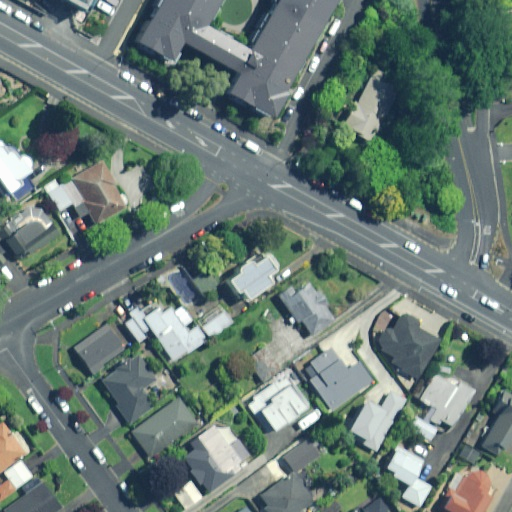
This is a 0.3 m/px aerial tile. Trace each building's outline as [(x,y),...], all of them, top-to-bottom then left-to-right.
[(109,0),(84,0),(91,11),(109,0)] [(291,0),(264,51),(262,54),(208,13),(200,23),(256,66),(253,70),(264,76),(261,82),(271,87),(286,59),(318,0),(291,0)] [(385,75),(373,69),(341,129),(368,143),(396,91),(382,83),(385,75)] [(0,194),(8,206),(36,185),(26,172),(29,170),(19,157),(14,161),(0,142),(0,194)] [(102,163),(70,179),(59,185),(57,182),(46,187),(59,212),(72,205),(78,218),(87,213),(95,227),(127,211),(102,163)] [(23,218),(0,232),(0,258),(10,252),(16,262),(60,235),(52,223),(41,229),(35,219),(27,224),(23,218)] [(225,281),(235,294),(239,291),(246,300),(269,282),(264,276),(271,270),(272,269),(273,268),(273,267),(273,265),(273,264),(273,262),(272,261),(272,259),(270,258),(269,257),(268,257),(267,256),(265,256),(263,256),(262,256),(261,257),(248,266),(246,264),(225,281)] [(325,300),(311,281),(295,293),(291,287),(278,297),(296,323),(299,321),(311,337),(332,321),(320,304),(325,300)] [(232,324),(220,305),(197,321),(210,339),(232,324)] [(162,314),(158,308),(144,318),(138,308),(129,314),(132,318),(124,324),(137,343),(153,333),(173,361),(187,351),(188,354),(206,342),(196,327),(188,333),(171,308),(162,314)] [(417,323),(402,314),(391,331),(387,329),(375,347),(393,358),(390,363),(416,380),(439,342),(415,327),(417,323)] [(126,349),(106,324),(73,349),(93,374),(126,349)] [(281,371),(265,347),(246,360),(262,383),(281,371)] [(347,371),(331,349),(311,364),(318,374),(309,381),(331,411),(374,380),(361,362),(347,371)] [(155,380),(139,356),(101,382),(117,405),(115,406),(128,425),(153,408),(141,390),(155,380)] [(432,408),(427,419),(425,422),(415,417),(406,433),(430,446),(439,429),(445,432),(449,425),(452,427),(471,393),(434,372),(418,400),(432,408)] [(310,408),(289,375),(246,403),(266,436),(310,408)] [(511,396),(511,398),(501,391),(489,411),(499,416),(480,446),(499,458),(511,435),(511,396)] [(405,400),(390,392),(381,408),(366,400),(346,435),(376,452),(405,400)] [(198,424),(179,397),(131,432),(151,459),(198,424)] [(20,458),(25,454),(2,423),(0,424),(0,473),(1,472),(7,480),(0,485),(0,501),(48,465),(38,452),(24,463),(20,458)] [(237,440),(234,443),(223,427),(215,432),(212,427),(188,443),(193,451),(181,459),(205,493),(252,461),(237,440)] [(316,456),(302,440),(286,453),(300,469),(316,456)] [(397,447),(385,469),(391,473),(390,476),(408,486),(401,497),(420,508),(431,487),(415,478),(424,462),(397,447)] [(481,511),(494,488),(488,484),(491,479),(472,468),(467,477),(461,474),(452,492),(448,489),(435,511),(436,511),(481,511)] [(298,511),(313,502),(294,475),(257,500),(265,511),(298,511)] [(59,511),(63,510),(45,484),(4,511),(59,511)] [(387,511),(379,501),(362,511),(359,511),(358,510),(355,511),(387,511)]
